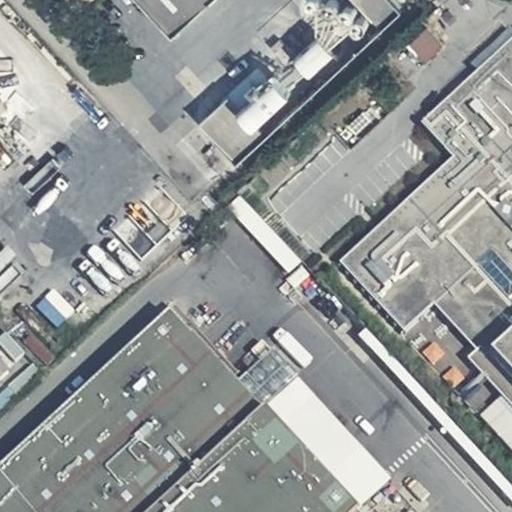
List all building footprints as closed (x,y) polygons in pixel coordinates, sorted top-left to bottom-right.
[(207,0),(147,0),(175,30),(207,0)] [(401,0),(364,0),(383,20),(403,1),(401,0)] [(511,32),(510,27),(469,63),(474,70),(421,123),(454,164),(337,262),(402,331),(430,306),(472,350),(464,358),(511,408),(511,32)] [(430,57),(446,42),(433,27),(416,41),(430,57)] [(230,89),(200,115),(236,155),(264,129),(230,89)] [(0,511),(147,511),(262,409),(232,378),(236,374),(172,304),(0,460),(0,511)] [(268,353),(247,378),(270,397),(292,373),(268,353)] [(364,511),(391,478),(297,378),(262,409),(147,511),(364,511)]
